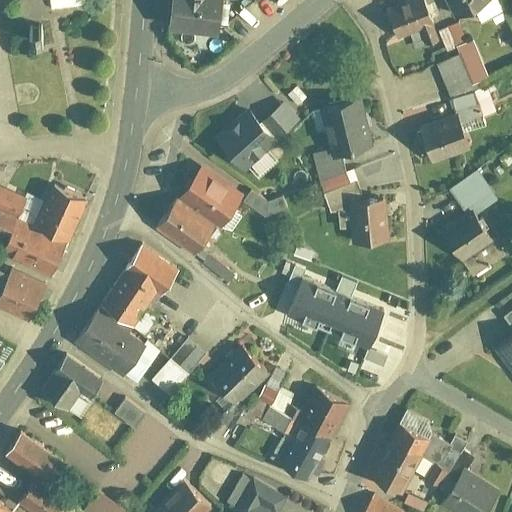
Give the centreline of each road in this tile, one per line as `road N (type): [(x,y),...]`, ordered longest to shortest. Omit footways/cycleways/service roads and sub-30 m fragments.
road 1 (residential): [(415,375),(413,211),(395,111),(357,0)]
road 2 (residential): [(61,328),(179,420),(339,506)]
road 3 (residential): [(380,410),(114,213)]
road 4 (residential): [(319,0),(226,84),(126,121)]
road 5 (tertiary): [(61,328),(114,213)]
road 6 (residential): [(0,160),(88,145),(125,148)]
road 7 (tertiary): [(126,121),(131,0)]
